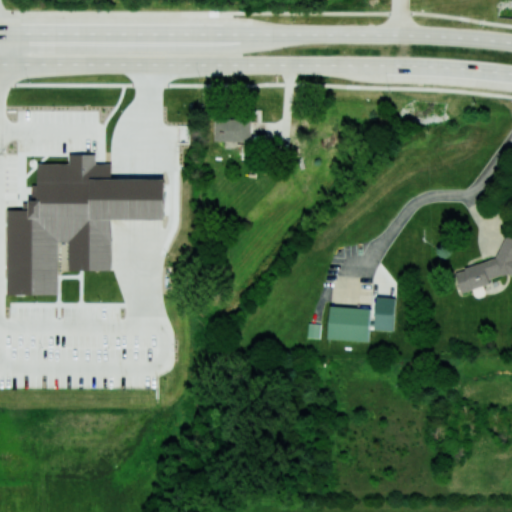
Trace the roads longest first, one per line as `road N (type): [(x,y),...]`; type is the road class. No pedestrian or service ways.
road 1 (secondary): [(0,62),(511,72)]
road 2 (secondary): [(511,41),(0,32)]
